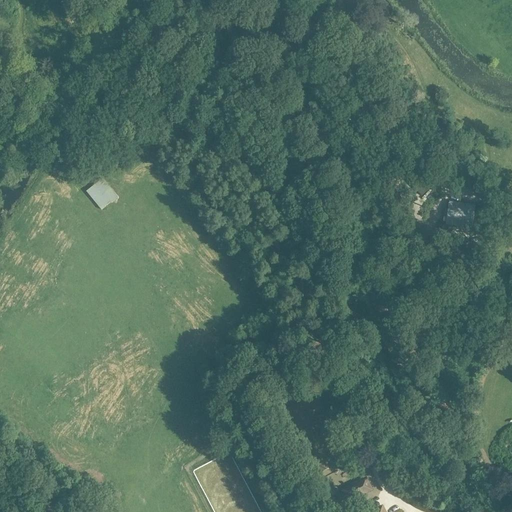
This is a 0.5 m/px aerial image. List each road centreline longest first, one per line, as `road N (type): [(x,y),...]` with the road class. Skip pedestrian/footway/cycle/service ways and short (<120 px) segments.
road 1 (track): [(340,243),(380,318),(423,290),(443,251),(432,217),(455,185),(511,198)]
road 2 (track): [(380,318),(480,511)]
